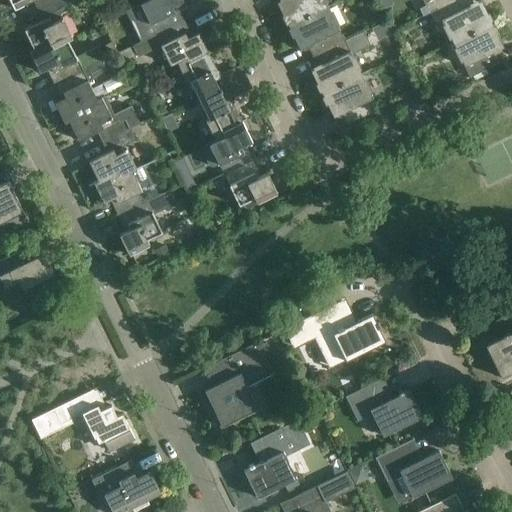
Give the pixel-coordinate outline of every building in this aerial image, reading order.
[(9,0),(14,9),(32,0),(37,0),(42,8),(58,0),(9,0)] [(66,0),(58,0),(42,8),(47,19),(24,30),(33,49),(48,42),(51,48),(67,41),(71,38),(60,15),(71,9),(66,0)] [(181,0),(146,0),(139,3),(151,27),(129,38),(133,45),(183,20),(176,5),(183,2),(181,0)] [(324,0),(275,0),(288,25),(327,6),(324,0)] [(421,0),(427,12),(453,0),(421,0)] [(471,0),(453,0),(427,12),(428,12),(434,25),(441,21),(452,43),(492,24),(480,0),(473,4),(471,0)] [(312,56),(344,40),(327,6),(288,25),(300,50),(307,46),(312,56)] [(191,36),(183,20),(133,45),(132,46),(137,58),(160,46),(170,65),(176,62),(185,58),(188,63),(208,53),(198,33),(191,36)] [(503,47),(492,24),(452,43),(469,77),(502,62),(496,51),(503,47)] [(344,41),(344,40),(312,56),(317,67),(310,70),(322,94),(361,75),(351,55),(370,46),(363,31),(344,41)] [(53,84),(101,61),(106,58),(99,44),(75,57),(67,41),(51,48),(48,42),(33,49),(29,51),(39,72),(45,68),(53,84)] [(185,58),(176,62),(187,83),(190,82),(199,100),(246,77),(240,65),(219,75),(208,53),(188,63),(185,58)] [(101,61),(53,84),(61,100),(54,103),(64,123),(69,121),(83,114),(80,109),(97,101),(87,82),(92,79),(92,78),(106,71),(101,61)] [(378,109),(361,75),(322,94),(333,117),(340,114),(346,125),(378,109)] [(246,77),(199,100),(208,119),(205,120),(215,141),(224,137),(221,132),(242,122),(230,99),(252,88),(246,77)] [(101,129),(106,140),(138,125),(138,124),(140,123),(131,105),(114,114),(105,96),(97,101),(80,109),(83,114),(69,121),(78,141),(101,129)] [(164,109),(157,112),(160,118),(167,114),(164,109)] [(171,113),(160,118),(167,132),(178,127),(171,113)] [(224,137),(215,141),(200,149),(208,166),(213,168),(218,165),(223,175),(252,161),(245,145),(251,142),(242,122),(221,132),(224,137)] [(138,125),(106,140),(111,150),(88,161),(98,180),(112,173),(115,181),(131,173),(135,170),(123,146),(135,140),(132,133),(140,129),(138,125)] [(260,176),(252,161),(223,175),(238,205),(253,197),(256,203),(277,193),(267,173),(260,176)] [(115,181),(112,173),(98,180),(93,183),(103,203),(110,200),(118,216),(146,202),(131,173),(115,181)] [(0,234),(27,221),(8,181),(0,185),(0,234)] [(146,202),(118,216),(125,231),(119,234),(129,255),(148,245),(146,240),(161,233),(152,215),(176,203),(170,191),(146,202)] [(169,253),(165,245),(154,250),(158,258),(169,253)] [(0,261),(0,282),(3,289),(18,281),(26,296),(36,291),(38,295),(59,285),(50,266),(46,268),(40,255),(23,263),(18,252),(0,261)] [(350,319),(341,300),(283,328),(291,345),(316,333),(323,348),(337,342),(346,360),(385,341),(379,329),(380,328),(378,322),(376,323),(371,314),(356,321),(354,317),(350,319)] [(511,332),(508,334),(507,333),(502,336),(503,337),(485,346),(501,378),(511,372),(511,332)] [(259,346),(257,342),(219,360),(227,376),(215,382),(216,384),(204,390),(222,426),(257,408),(246,387),(273,374),(264,356),(259,346)] [(266,342),(259,346),(264,356),(271,353),(266,342)] [(382,403),(372,383),(346,396),(358,421),(373,414),(383,436),(422,417),(409,390),(403,393),(402,391),(397,393),(399,395),(382,403)] [(90,409),(83,394),(31,419),(39,435),(73,418),(84,442),(96,436),(98,441),(103,439),(109,451),(134,439),(122,413),(116,416),(111,405),(100,410),(97,405),(90,409)] [(309,443),(298,420),(261,438),(270,458),(259,463),(258,461),(248,466),(249,468),(243,471),(257,498),(296,478),(285,455),(309,443)] [(412,464),(402,444),(375,457),(388,482),(403,474),(414,496),(452,478),(439,451),(412,464)] [(362,465),(347,473),(354,486),(368,479),(362,465)] [(123,478),(118,466),(91,480),(99,497),(104,495),(112,511),(122,511),(132,507),(134,511),(149,504),(147,500),(161,493),(150,471),(136,478),(134,473),(123,478)] [(327,511),(331,511),(326,501),(354,487),(354,486),(347,473),(347,472),(332,479),(318,485),(291,499),(297,511),(327,511)] [(463,511),(455,511),(448,497),(417,511),(468,511),(468,510),(463,511)]
